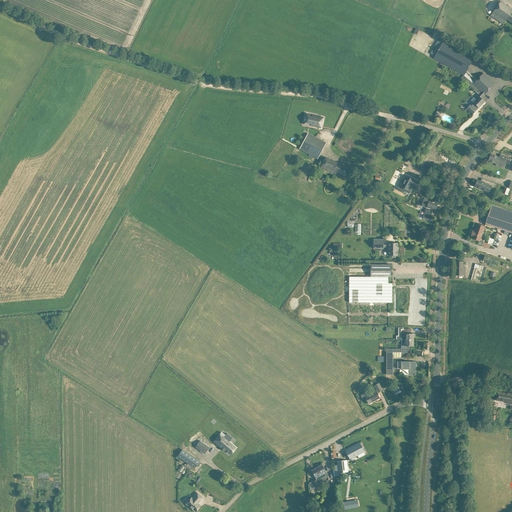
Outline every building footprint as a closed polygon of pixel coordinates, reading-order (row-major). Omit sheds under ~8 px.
[(511,8),(500,1),(493,12),(505,21),(507,19),(511,22),(511,8)] [(466,70),(474,57),(443,40),(438,38),(430,53),(435,56),(433,58),(464,75),(466,70)] [(464,75),(461,78),(466,83),(478,94),(475,97),(474,96),(470,100),(470,101),(473,103),(471,105),(475,110),(478,107),(479,107),(484,102),(481,98),(484,94),(484,95),(495,83),(483,72),(476,80),(466,70),(464,75)] [(473,114),(476,110),(475,110),(471,105),(470,104),(467,108),(473,114)] [(306,114),(304,122),(310,123),(310,126),(319,127),(319,125),(322,125),(324,117),(306,114)] [(317,159),(324,145),(307,136),(299,149),(317,159)] [(500,155),(499,157),(491,154),(488,160),(496,163),(496,161),(497,162),(496,165),(503,168),(505,163),(510,165),(508,169),(511,170),(511,159),(500,155)] [(345,176),(349,168),(325,157),(321,168),(334,173),(334,172),(345,176)] [(417,181),(404,174),(398,185),(411,192),(417,181)] [(493,182),(482,178),(480,181),(477,180),(474,186),(489,192),(492,184),(495,186),(496,184),(493,183),(493,182)] [(423,202),(422,206),(426,207),(425,212),(429,213),(427,219),(432,221),(433,215),(435,210),(437,204),(430,202),(431,199),(427,198),(425,202),(423,202)] [(511,211),(491,205),(485,224),(511,232),(511,211)] [(477,224),(475,230),(473,230),(471,236),(472,237),(472,238),(480,241),(484,226),(477,224)] [(351,241),(351,231),(340,231),(341,242),(351,241)] [(397,255),(397,244),(387,244),(387,245),(383,245),(383,240),(374,240),(374,249),(383,249),(387,249),(387,255),(391,255),(391,257),(392,257),(395,257),(395,255),(397,255)] [(482,264),(497,269),(500,260),(485,255),(482,264)] [(455,261),(455,275),(465,275),(465,271),(465,267),(463,267),(463,261),(455,261)] [(349,282),(345,282),(345,290),(349,290),(349,302),(392,302),(392,283),(388,283),(388,277),(391,277),(391,264),(371,264),(371,277),(349,276),(349,282)] [(487,267),(475,264),(471,280),(482,283),(487,267)] [(412,292),(418,292),(417,317),(421,317),(422,282),(423,282),(423,277),(417,277),(416,281),(413,281),(412,292)] [(402,333),(401,336),(401,339),(405,339),(414,339),(414,333),(411,333),(411,329),(404,329),(402,329),(402,333)] [(410,346),(414,346),(414,339),(405,339),(401,339),(401,352),(401,356),(407,356),(407,349),(410,349),(410,346)] [(416,361),(397,361),(397,369),(409,369),(409,375),(416,375),(416,361)] [(363,399),(365,398),(369,404),(372,402),(372,401),(374,400),(375,400),(380,398),(376,391),(370,394),(368,392),(367,392),(362,395),(361,396),(363,399)] [(508,394),(498,392),(496,400),(507,402),(507,403),(511,403),(511,392),(508,392),(508,394)] [(177,400),(173,408),(202,421),(206,413),(177,400)] [(219,435),(213,441),(223,449),(222,450),(224,451),(226,449),(231,454),(236,448),(229,442),(232,438),(227,433),(223,438),(219,435)] [(205,454),(209,447),(200,440),(195,447),(205,454)] [(360,443),(346,450),(350,459),(357,455),(359,458),(365,455),(364,452),(365,451),(360,443)] [(195,468),(200,461),(182,449),(177,456),(195,468)] [(337,461),(337,467),(333,468),(334,477),(338,477),(338,473),(348,472),(347,460),(337,461)] [(312,469),(311,469),(317,479),(309,483),(310,484),(309,484),(309,486),(311,491),(321,486),(318,481),(328,476),(322,464),(318,466),(318,467),(312,470),(312,469)] [(186,504),(196,511),(201,505),(198,503),(203,497),(198,493),(193,498),(192,498),(186,504)]
